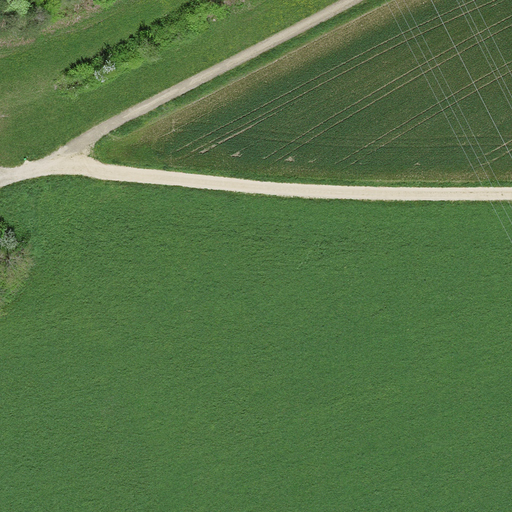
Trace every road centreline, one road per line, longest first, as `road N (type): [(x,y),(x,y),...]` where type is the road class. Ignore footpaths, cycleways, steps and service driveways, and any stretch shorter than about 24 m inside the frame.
road 1 (track): [(53,164),(272,189),(511,193)]
road 2 (track): [(350,0),(115,122),(53,164)]
